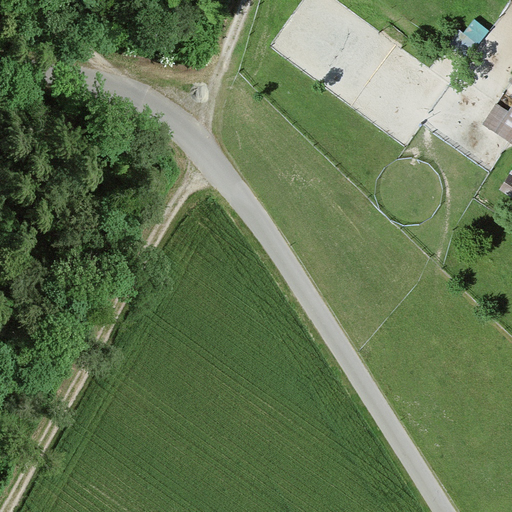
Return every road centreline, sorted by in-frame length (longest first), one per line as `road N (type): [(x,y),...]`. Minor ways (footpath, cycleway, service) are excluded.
road 1 (unclassified): [(0,56),(123,73),(214,144),(253,192),(448,511)]
road 2 (track): [(1,511),(214,144),(247,0)]
road 3 (track): [(123,73),(27,0)]
